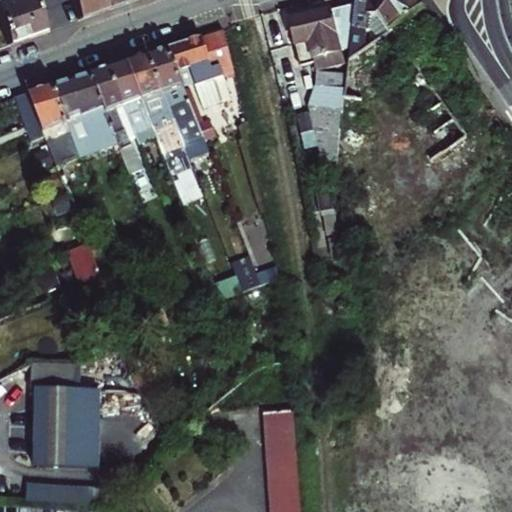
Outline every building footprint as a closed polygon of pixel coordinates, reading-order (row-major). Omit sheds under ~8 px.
[(0,0),(0,37),(3,45),(39,32),(28,0),(0,0)] [(103,11),(98,0),(66,0),(74,20),(103,11)] [(132,1),(131,0),(98,0),(103,11),(132,1)] [(379,37),(393,29),(424,8),(408,0),(355,0),(355,4),(348,55),(358,50),(363,28),(371,29),(376,31),(379,37)] [(330,10),(347,66),(348,55),(355,4),(330,10)] [(313,74),(347,66),(330,10),(319,13),(288,21),(298,68),(312,65),(313,74)] [(231,59),(225,43),(222,33),(202,40),(210,65),(218,63),(224,78),(235,74),(231,59)] [(205,108),(230,97),(224,78),(218,63),(210,65),(202,40),(189,44),(169,50),(184,91),(197,86),(205,108)] [(184,91),(169,50),(159,53),(149,56),(181,141),(201,133),(184,91)] [(188,158),(181,141),(149,56),(139,59),(127,63),(156,138),(181,201),(202,193),(188,158)] [(156,138),(127,63),(119,65),(109,68),(124,106),(139,145),(156,138)] [(118,108),(124,106),(109,68),(101,71),(91,74),(118,146),(129,174),(141,170),(118,108)] [(118,146),(91,74),(74,80),(52,86),(81,160),(118,146)] [(335,152),(345,80),(313,76),(309,109),(307,110),(309,117),(312,133),(320,165),(334,162),(335,152)] [(81,160),(52,86),(41,90),(28,95),(48,145),(54,160),(71,155),(74,162),(81,160)] [(48,145),(28,95),(15,99),(34,151),(48,145)] [(309,117),(295,120),(299,136),(312,133),(309,117)] [(188,158),(207,151),(201,133),(181,141),(188,158)] [(57,168),(74,162),(71,155),(54,160),(57,168)] [(81,290),(102,283),(90,253),(69,262),(81,290)] [(255,277),(252,269),(233,276),(234,278),(240,295),(259,287),(255,277)] [(274,270),(255,277),(259,287),(276,280),(274,270)] [(220,303),(240,295),(234,278),(213,286),(215,291),(220,303)] [(220,303),(215,291),(198,298),(203,311),(220,303)] [(185,318),(203,311),(198,298),(180,306),(185,318)] [(161,312),(141,320),(146,334),(166,326),(161,312)] [(81,368),(31,366),(31,392),(80,393),(81,368)] [(80,393),(31,392),(30,466),(100,467),(102,393),(80,393)] [(263,414),(264,429),(295,428),(293,411),(263,414)] [(264,429),(266,444),(296,442),(295,428),(264,429)] [(266,444),(267,458),(297,456),(296,442),(266,444)] [(267,458),(268,473),(298,471),(297,456),(267,458)] [(268,473),(269,488),(299,485),(298,471),(268,473)] [(27,483),(26,502),(107,507),(108,488),(27,483)] [(269,488),(270,502),(300,499),(299,485),(269,488)] [(270,502),(270,511),(300,511),(300,499),(270,502)]
